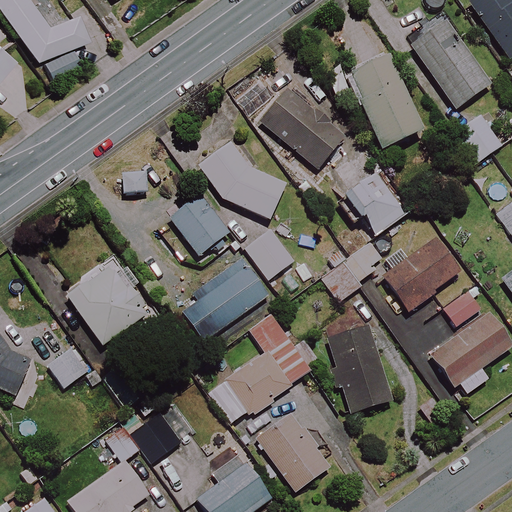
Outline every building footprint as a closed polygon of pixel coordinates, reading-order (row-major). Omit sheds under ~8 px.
[(0,0),(0,16),(34,66),(85,44),(73,18),(46,30),(26,2),(28,0),(0,0)] [(511,0),(470,0),(466,3),(508,63),(511,59),(511,0)] [(487,90),(444,24),(410,47),(453,113),(487,90)] [(0,78),(10,66),(0,57),(0,78)] [(418,136),(385,62),(345,80),(379,154),(418,136)] [(341,142),(285,93),(258,124),(314,173),(341,142)] [(499,150),(477,120),(454,136),(476,166),(499,150)] [(253,172),(231,145),(197,169),(218,204),(268,226),(285,185),(253,172)] [(403,221),(374,179),(344,200),(373,241),(403,221)] [(227,236),(199,198),(166,223),(194,261),(227,236)] [(511,241),(511,203),(492,217),(510,243),(511,241)] [(291,266),(267,233),(242,251),(266,284),(291,266)] [(456,279),(431,245),(380,282),(405,316),(456,279)] [(382,265),(367,246),(342,266),(357,286),(382,265)] [(264,301),(238,264),(176,307),(203,345),(264,301)] [(143,318),(104,268),(61,301),(100,351),(143,318)] [(356,291),(338,268),(319,282),(336,306),(356,291)] [(511,273),(503,280),(511,291),(511,273)] [(477,315),(461,289),(436,306),(452,331),(477,315)] [(309,377),(270,317),(245,333),(261,358),(224,382),(249,420),(271,406),(269,403),(309,377)] [(508,351),(485,317),(424,358),(448,393),(456,387),(463,399),(486,384),(478,372),(508,351)] [(388,404),(363,328),(325,341),(350,417),(388,404)] [(2,347),(0,344),(0,393),(11,399),(27,367),(2,347)] [(81,369),(64,352),(47,369),(65,386),(81,369)] [(178,446),(157,417),(129,436),(149,466),(178,446)] [(326,473),(289,419),(256,441),(294,495),(326,473)] [(255,511),(268,503),(235,459),(211,476),(217,484),(194,502),(201,511),(255,511)] [(128,511),(146,500),(122,466),(64,506),(68,511),(128,511)] [(50,511),(42,501),(26,511),(50,511)]
